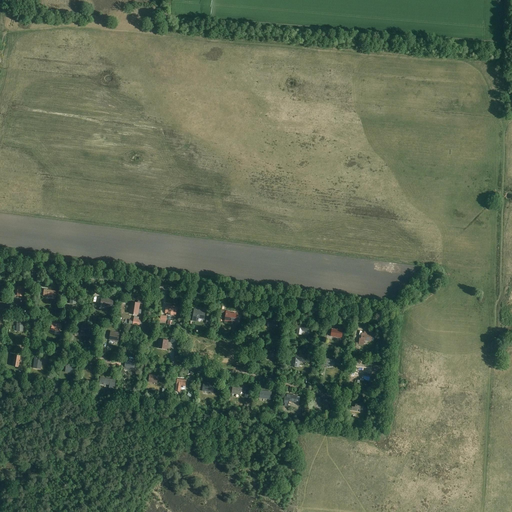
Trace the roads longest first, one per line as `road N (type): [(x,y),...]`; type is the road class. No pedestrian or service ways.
road 1 (unclassified): [(361,317),(0,264)]
road 2 (unknown): [(255,302),(248,374),(359,398)]
road 3 (unknown): [(33,269),(33,349),(100,359)]
